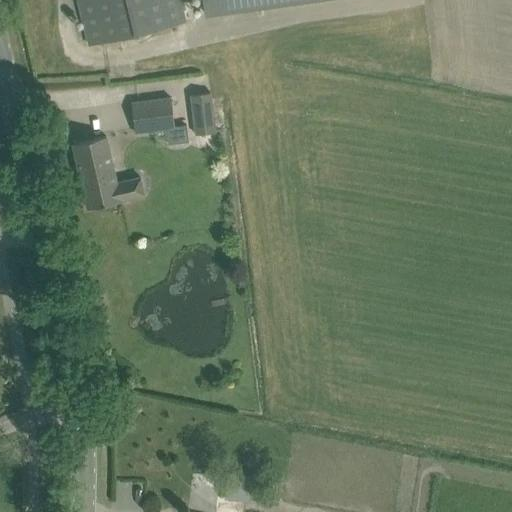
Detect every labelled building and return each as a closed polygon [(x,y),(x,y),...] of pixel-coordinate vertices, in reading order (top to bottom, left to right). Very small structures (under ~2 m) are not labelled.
[(78,0),(89,45),(185,22),(180,0),(78,0)] [(201,0),(204,17),(323,0),(201,0)] [(211,92),(190,95),(195,134),(217,131),(211,92)] [(188,142),(186,124),(175,126),(171,95),(132,101),(136,133),(167,128),(169,144),(188,142)] [(106,136),(73,144),(87,208),(145,195),(141,177),(116,183),(106,136)] [(30,241),(16,241),(16,235),(5,234),(4,245),(29,246),(30,241)] [(230,478),(228,496),(260,500),(262,482),(230,478)]
